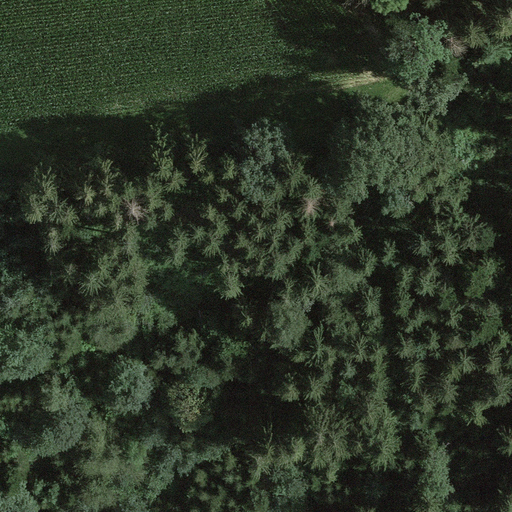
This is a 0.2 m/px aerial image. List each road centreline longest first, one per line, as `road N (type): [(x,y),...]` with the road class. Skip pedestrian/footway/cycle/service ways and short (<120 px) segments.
road 1 (track): [(511,175),(239,307),(0,378)]
road 2 (track): [(40,511),(227,448),(421,425),(511,392)]
